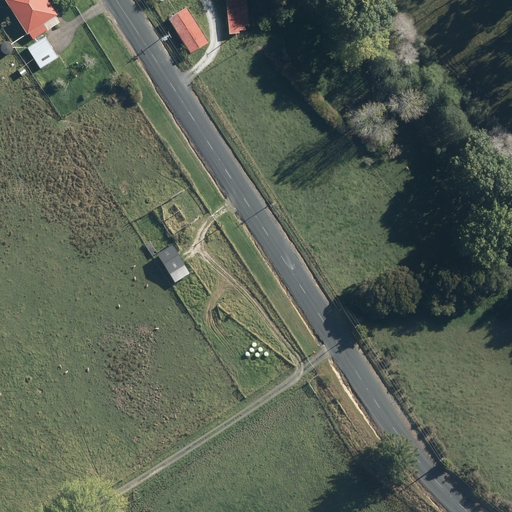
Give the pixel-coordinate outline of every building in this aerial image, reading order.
[(47,0),(5,0),(31,40),(61,21),(47,0)] [(249,0),(226,0),(228,35),(240,34),(239,31),(245,31),(245,27),(251,27),(249,0)] [(185,7),(167,19),(190,55),(208,43),(185,7)] [(46,36),(26,48),(39,70),(59,58),(46,36)] [(173,247),(156,257),(174,286),(191,276),(173,247)]
